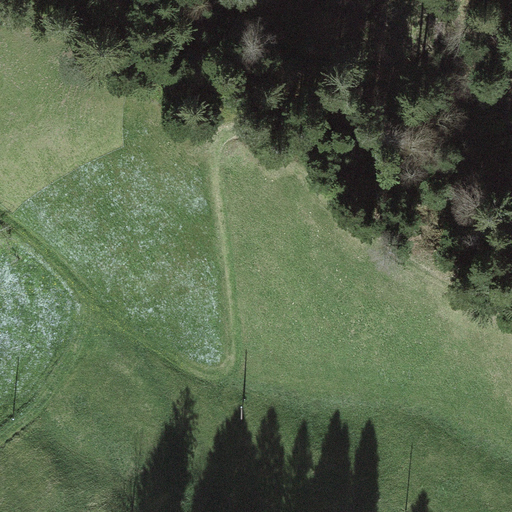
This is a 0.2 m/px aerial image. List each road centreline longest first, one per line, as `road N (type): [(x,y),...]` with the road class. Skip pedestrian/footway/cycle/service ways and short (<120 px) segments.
road 1 (track): [(0,214),(169,354),(193,371),(221,376),(230,371),(233,346),(212,157),(216,143),(238,130),(267,145)]
road 2 (track): [(511,322),(317,191),(267,145)]
